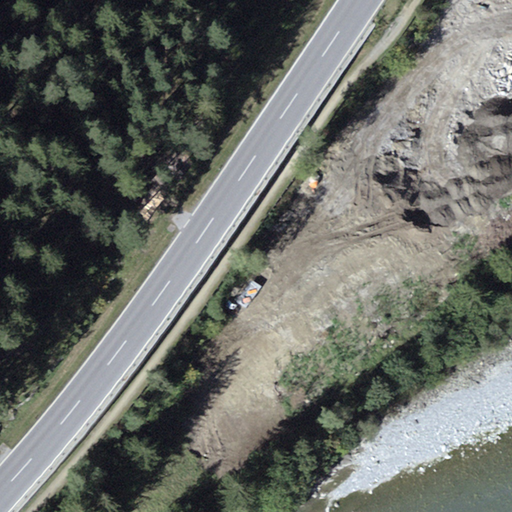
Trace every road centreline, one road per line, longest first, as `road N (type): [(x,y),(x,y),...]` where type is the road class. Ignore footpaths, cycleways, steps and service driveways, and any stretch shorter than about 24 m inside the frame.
road 1 (track): [(44,511),(265,218),(409,0)]
road 2 (primary): [(363,0),(142,317),(0,489)]
